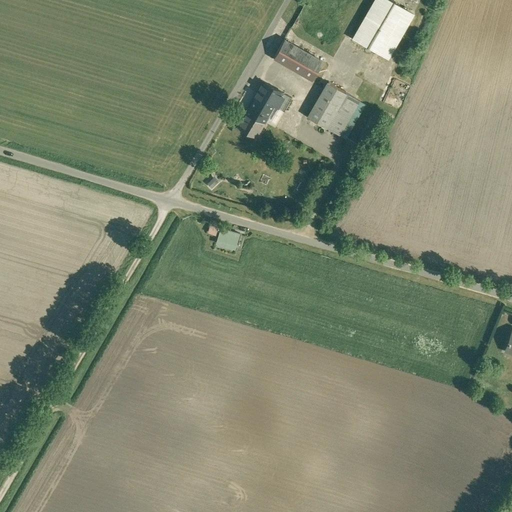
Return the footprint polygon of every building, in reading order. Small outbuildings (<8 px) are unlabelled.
[(389,0),(374,0),(353,38),(388,58),(413,14),(389,0)] [(322,61),(284,40),(274,57),(312,79),(322,61)] [(329,65),(322,61),(312,79),(319,83),(329,65)] [(284,94),(263,82),(250,105),(269,116),(271,117),(284,94)] [(329,82),(309,117),(326,127),(346,93),(329,82)] [(346,93),(326,127),(339,135),(359,100),(346,93)] [(269,116),(250,105),(238,126),(256,137),(269,116)] [(206,181),(214,188),(220,181),(213,175),(206,181)] [(209,232),(218,234),(220,227),(212,224),(209,232)] [(238,235),(219,229),(215,245),(234,250),(238,235)]
